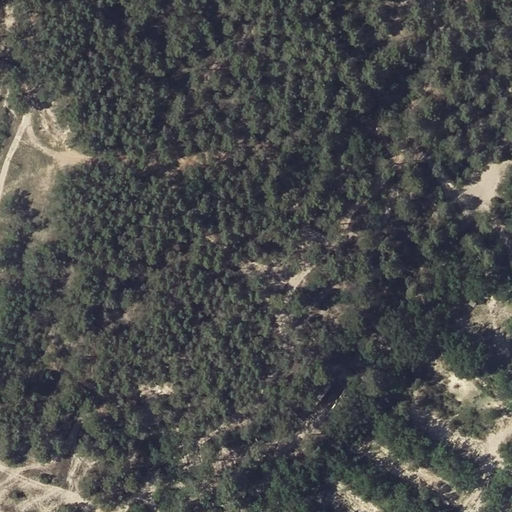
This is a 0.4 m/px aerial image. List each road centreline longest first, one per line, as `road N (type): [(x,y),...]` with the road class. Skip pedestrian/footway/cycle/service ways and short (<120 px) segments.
road 1 (track): [(16,139),(53,156),(160,165),(229,255),(285,270),(352,254),(372,237),(385,220),(395,165)]
road 2 (track): [(91,0),(160,165),(192,95),(252,32),(256,0)]
road 3 (track): [(229,255),(278,319),(273,375),(251,417),(202,440),(186,482),(137,495)]
road 4 (track): [(308,266),(408,156),(428,158),(450,192),(460,194),(478,190),(511,162)]
road 5 (track): [(0,189),(33,91),(7,37)]
